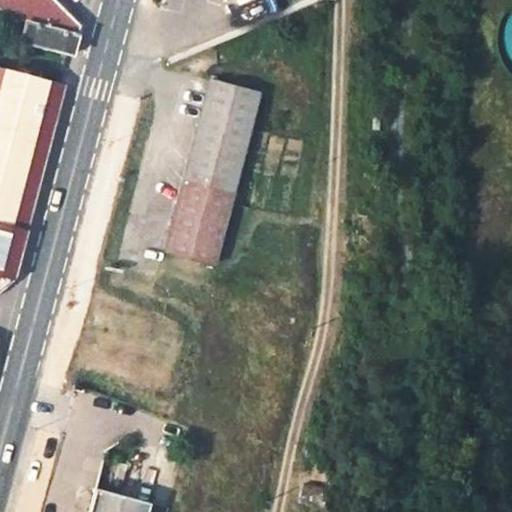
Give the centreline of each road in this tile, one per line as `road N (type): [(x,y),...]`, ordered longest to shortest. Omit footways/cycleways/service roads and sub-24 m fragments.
road 1 (primary): [(0,511),(134,0)]
road 2 (unknown): [(331,0),(332,233),(280,511)]
